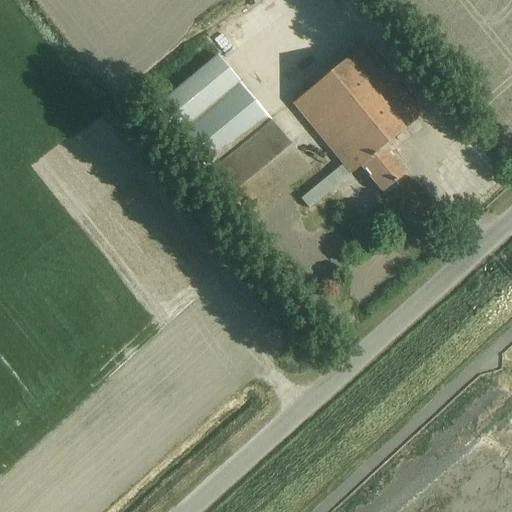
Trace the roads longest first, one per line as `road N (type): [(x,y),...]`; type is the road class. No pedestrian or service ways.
road 1 (unclassified): [(188,511),(511,219)]
road 2 (unclassified): [(323,511),(511,338)]
